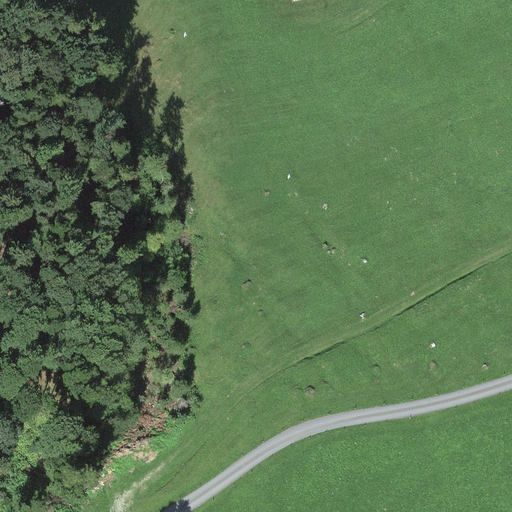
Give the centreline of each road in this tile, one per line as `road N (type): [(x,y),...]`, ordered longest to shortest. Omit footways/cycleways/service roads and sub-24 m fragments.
road 1 (track): [(126,511),(131,495),(260,373),(511,242)]
road 2 (unclassified): [(173,511),(301,430),(511,381)]
